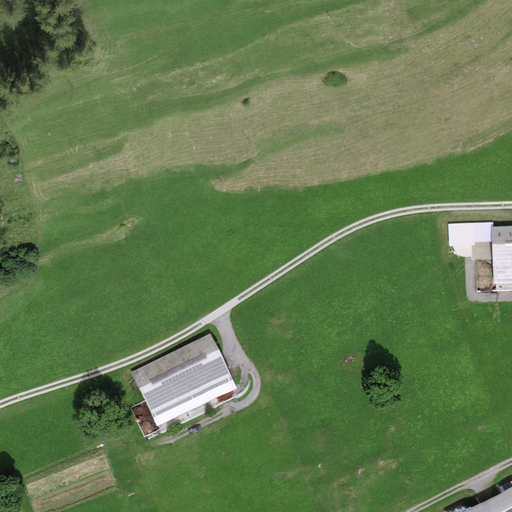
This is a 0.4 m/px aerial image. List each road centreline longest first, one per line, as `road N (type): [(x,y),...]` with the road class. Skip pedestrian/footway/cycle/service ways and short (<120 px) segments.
road 1 (track): [(0,406),(146,353),(365,221),(416,209),(511,205)]
road 2 (track): [(222,312),(257,395),(164,443)]
